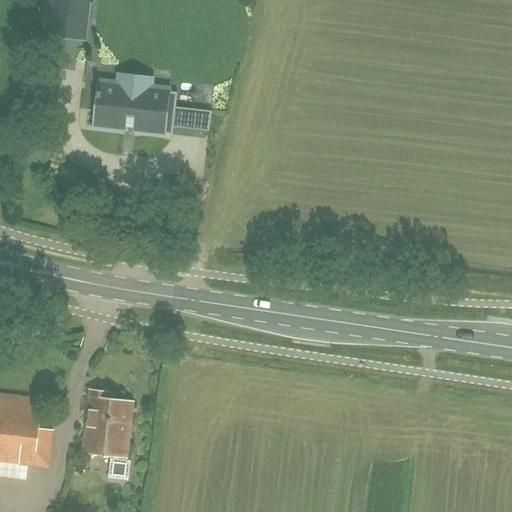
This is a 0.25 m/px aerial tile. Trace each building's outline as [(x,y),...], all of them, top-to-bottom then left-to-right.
[(47,0),(44,36),(83,40),(88,0),(83,0),(47,0)] [(133,131),(172,135),(175,107),(165,106),(167,91),(149,89),(150,80),(120,76),(119,85),(101,83),(100,92),(97,92),(97,98),(99,98),(96,125),(125,128),(125,127),(133,128),(133,131)] [(117,137),(26,143),(28,184),(120,178),(117,137)] [(176,194),(177,185),(170,185),(169,193),(176,194)] [(91,392),(84,454),(125,459),(131,403),(108,401),(109,394),(91,392)] [(0,396),(0,461),(48,467),(52,431),(39,429),(42,402),(0,396)]
